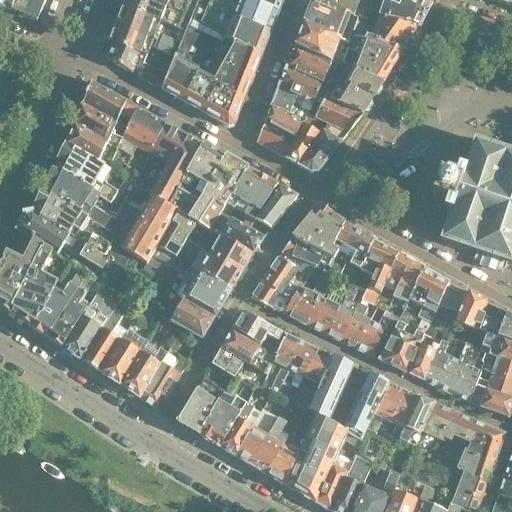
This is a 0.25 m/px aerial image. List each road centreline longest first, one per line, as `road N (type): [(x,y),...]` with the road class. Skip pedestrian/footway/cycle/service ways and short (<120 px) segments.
road 1 (residential): [(444,4),(323,196)]
road 2 (residential): [(323,196),(511,308)]
road 3 (residential): [(238,145),(76,61)]
road 4 (tertiary): [(150,440),(0,344)]
road 5 (residential): [(150,440),(239,299)]
road 6 (residential): [(9,205),(76,61)]
road 7 (residential): [(298,0),(238,145)]
road 8 (tertiary): [(269,511),(150,440)]
